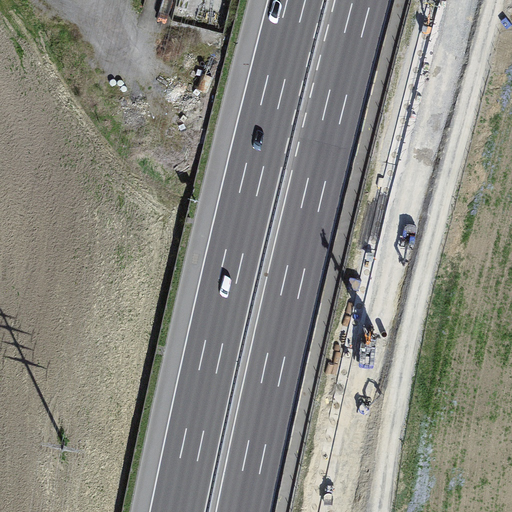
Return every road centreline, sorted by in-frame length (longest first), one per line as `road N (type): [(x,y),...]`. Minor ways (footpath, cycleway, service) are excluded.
road 1 (primary): [(470,0),(349,511)]
road 2 (motorway): [(242,511),(362,0)]
road 3 (motorway): [(297,0),(177,511)]
